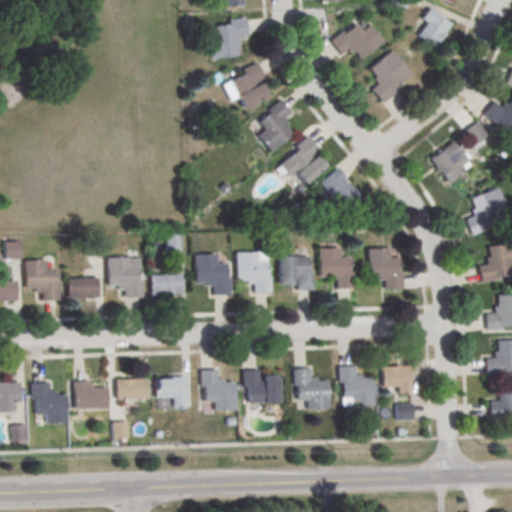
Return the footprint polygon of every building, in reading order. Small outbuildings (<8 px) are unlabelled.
[(422,30),(420,30),(426,43),(447,33),(435,8),(416,17),(422,30)] [(225,20),(241,17),(244,36),(235,37),(236,44),(232,44),(234,55),(206,60),(202,38),(212,36),(210,26),(226,24),(225,20)] [(328,40),(341,56),(349,49),(358,59),(381,41),(367,23),(359,30),(352,21),(328,40)] [(388,50),(408,74),(389,90),(392,93),(380,103),(368,89),(374,84),(370,79),(373,77),(366,68),(388,50)] [(269,94),(254,62),(217,80),(227,101),(236,97),(240,107),(269,94)] [(511,88),(502,84),(508,68),(511,69),(511,88)] [(479,114),(490,102),(497,108),(502,102),(504,104),(511,96),(511,139),(494,123),(492,125),(479,114)] [(264,110),(277,99),(288,113),(281,119),(285,123),(282,125),(289,133),(267,152),(254,136),(261,129),(255,122),(266,112),(264,110)] [(461,132),(472,145),(485,134),(474,120),(461,132)] [(292,146),(304,136),(315,149),(307,156),(309,158),(314,154),(323,166),(301,184),(291,172),(286,177),(276,165),(294,149),(292,146)] [(426,158),(449,141),(464,161),(458,166),(460,169),(444,182),(426,158)] [(316,183),(341,210),(359,194),(333,167),(316,183)] [(466,199),(492,188),(500,208),(492,211),(496,221),(482,226),(483,229),(468,235),(461,220),(470,217),(467,210),(470,208),(466,199)] [(163,235),(177,234),(178,252),(164,252),(163,235)] [(83,238),(97,238),(98,255),(84,256),(83,238)] [(1,242),(16,242),(16,259),(2,260),(1,242)] [(484,246),(511,243),(511,264),(506,265),(507,275),(492,277),(492,280),(476,282),(474,265),(483,264),(482,257),(485,257),(484,246)] [(316,277),(315,249),(336,248),(336,257),(347,257),(347,272),(350,272),(350,289),(334,289),(333,280),(326,280),(326,277),(316,277)] [(365,278),(364,249),(385,249),(386,258),(396,258),(396,273),(399,273),(400,289),(383,290),(383,281),(375,281),(375,277),(365,278)] [(233,282),(232,254),(253,253),(254,262),(264,262),(264,277),(267,277),(268,293),(251,294),(251,285),(243,285),(243,282),(233,282)] [(192,284),(191,256),(212,255),(213,264),(223,264),(223,279),(226,279),(226,295),(210,296),(209,287),(202,287),(202,284),(192,284)] [(275,285),(274,257),(305,256),(306,274),(310,274),(310,291),(293,291),(293,282),(289,282),(289,285),(275,285)] [(104,286),(103,258),(124,257),(125,266),(135,266),(135,281),(138,281),(139,298),(122,298),(122,289),(114,289),(114,286),(104,286)] [(21,289),(20,261),(42,260),(42,269),(52,269),(53,284),(55,284),(56,301),(39,301),(39,292),(32,292),(32,289),(21,289)] [(146,275),(178,274),(178,294),(147,295),(146,275)] [(62,279),(94,278),(94,298),(63,299),(62,279)] [(0,280),(12,280),(13,301),(0,301),(0,280)] [(494,296),(511,295),(511,327),(499,327),(499,330),(482,331),(482,314),(491,314),(490,307),(494,306),(494,296)] [(494,342),(511,341),(511,373),(499,373),(499,376),(482,377),(482,360),(491,360),(490,352),(494,352),(494,342)] [(333,367),(352,367),(352,375),(358,375),(358,379),(369,379),(369,407),(349,407),(348,399),(338,399),(338,384),(334,384),(333,367)] [(378,367),(407,367),(408,394),(394,394),(393,386),(379,387),(378,367)] [(288,370),(307,369),(307,377),(313,377),(314,382),(324,382),(325,409),(304,410),(304,401),(293,401),(293,386),(289,387),(288,370)] [(196,371),(214,371),(214,379),(221,379),(221,383),(231,383),(232,411),(211,411),(211,403),(201,403),(200,388),(196,388),(196,371)] [(239,371),(255,371),(256,381),(259,381),(259,375),(274,374),(275,403),(244,404),(244,387),(239,387),(239,371)] [(151,378),(182,377),(183,397),(151,398),(151,378)] [(112,380),(143,379),(143,399),(112,400),(112,380)] [(69,382),(70,409),(104,408),(103,388),(88,388),(88,386),(86,386),(86,381),(69,382)] [(0,382),(16,382),(17,403),(9,403),(9,412),(0,412),(0,382)] [(27,383),(46,383),(46,391),(52,391),(52,396),(62,395),(63,423),(42,424),(42,415),(32,415),(31,400),(27,400),(27,383)] [(497,384),(511,383),(511,415),(502,415),(502,418),(485,419),(485,402),(494,402),(494,394),(497,394),(497,384)] [(410,402),(393,402),(393,419),(410,419),(410,402)] [(108,422),(123,422),(123,439),(109,440),(108,422)] [(7,425),(22,424),(22,442),(8,442),(7,425)]
